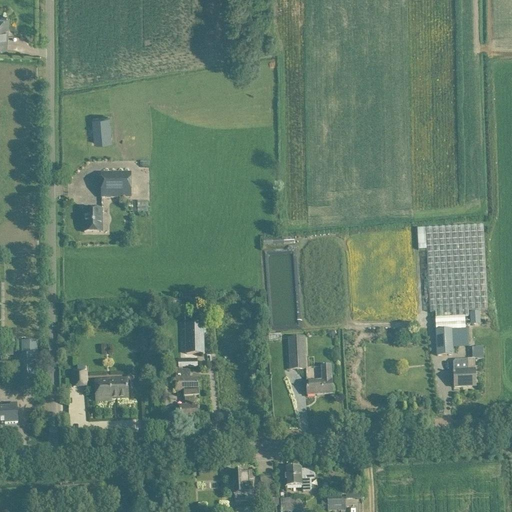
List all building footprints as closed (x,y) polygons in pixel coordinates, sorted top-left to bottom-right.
[(94,144),(111,142),(109,118),(92,120),(94,144)] [(101,174),(102,198),(131,198),(131,174),(101,174)] [(152,203),(141,203),(141,217),(152,217),(152,203)] [(102,233),(102,210),(84,210),(84,219),(85,219),(85,223),(84,223),(84,233),(102,233)] [(483,226),(427,229),(430,313),(436,312),(437,331),(437,356),(453,355),(453,348),(452,330),(466,329),(465,317),(469,317),(468,311),(488,310),(483,226)] [(471,325),(480,324),(479,312),(470,313),(471,325)] [(204,354),(203,332),(204,332),(204,326),(203,326),(203,324),(186,324),(187,354),(204,354)] [(306,369),(305,338),(289,338),(290,370),(306,369)] [(17,357),(17,389),(37,389),(37,341),(21,341),(21,357),(17,357)] [(475,371),(474,360),(456,360),(453,363),(454,372),(453,372),(453,375),(454,375),(454,388),(463,388),(462,385),(476,384),(475,371)] [(332,395),(331,366),(321,367),(322,381),(306,382),(307,396),(332,395)] [(177,379),(190,379),(190,370),(176,370),(177,379)] [(91,390),(91,375),(76,376),(76,391),(91,390)] [(197,420),(197,406),(195,406),(195,398),(199,398),(198,379),(190,379),(177,379),(176,379),(176,391),(184,391),(185,399),(187,398),(188,407),(180,408),(180,421),(197,420)] [(128,399),(127,381),(110,382),(110,381),(95,381),(96,402),(111,401),(111,400),(128,399)] [(0,424),(18,424),(17,407),(0,407),(0,424)] [(284,469),(285,487),(303,486),(303,492),(311,492),(311,480),(315,480),(314,469),(302,470),(302,469),(284,469)] [(233,472),(234,496),(234,495),(235,502),(253,501),(251,480),(252,480),(251,472),(243,472),(233,472)] [(260,478),(262,497),(277,496),(276,491),(274,492),(273,478),(260,478)] [(327,507),(327,511),(341,511),(341,498),(327,499),(322,499),(322,507),(327,507)] [(281,500),(281,511),(302,511),(302,505),(298,505),(298,499),(281,500)]
